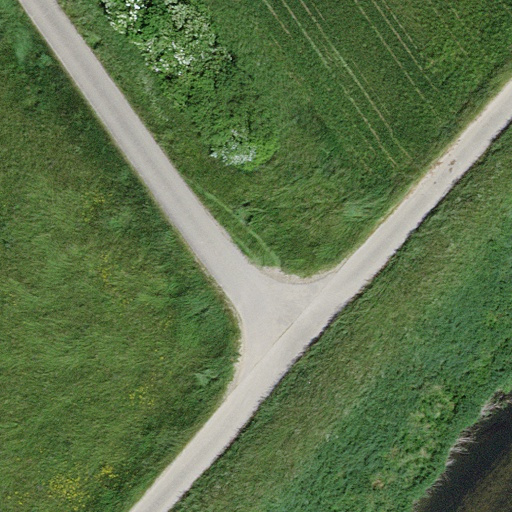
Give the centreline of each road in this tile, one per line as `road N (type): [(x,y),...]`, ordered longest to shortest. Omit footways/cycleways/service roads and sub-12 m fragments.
road 1 (track): [(114,511),(511,73)]
road 2 (track): [(37,0),(195,227),(283,320)]
